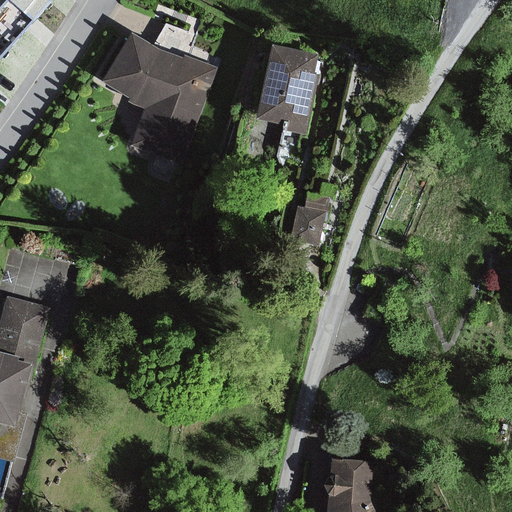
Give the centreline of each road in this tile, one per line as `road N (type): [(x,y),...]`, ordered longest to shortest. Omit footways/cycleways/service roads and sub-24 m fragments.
road 1 (residential): [(495,0),(392,164),(351,250),(284,511)]
road 2 (residential): [(104,0),(0,157)]
